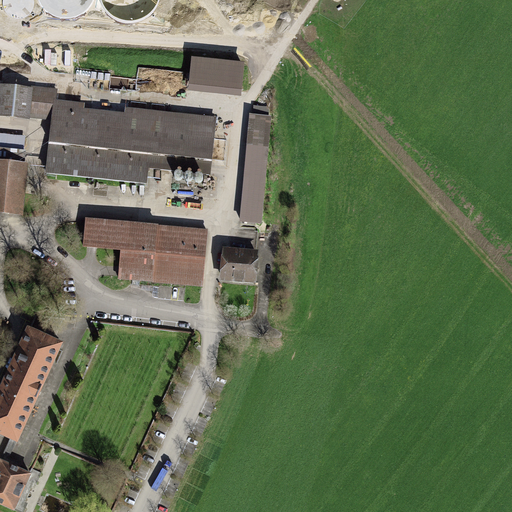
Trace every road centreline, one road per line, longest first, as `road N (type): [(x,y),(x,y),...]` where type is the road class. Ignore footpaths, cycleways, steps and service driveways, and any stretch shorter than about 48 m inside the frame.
road 1 (track): [(0,45),(51,83),(239,112)]
road 2 (unclassified): [(142,511),(206,371),(211,321)]
road 3 (track): [(317,0),(239,112)]
